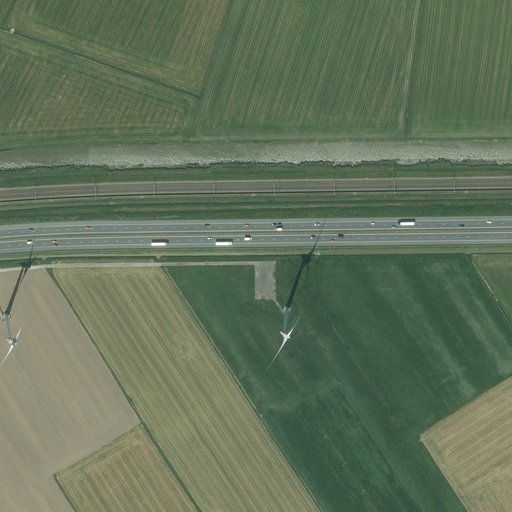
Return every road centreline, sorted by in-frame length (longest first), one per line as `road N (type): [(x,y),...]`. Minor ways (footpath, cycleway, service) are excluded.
road 1 (motorway): [(511,223),(0,234)]
road 2 (motorway): [(0,246),(511,236)]
